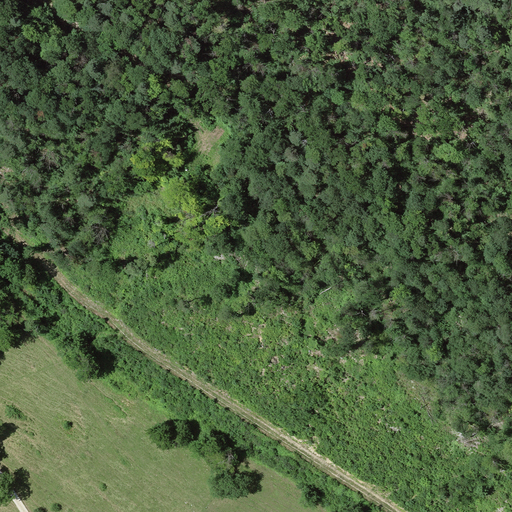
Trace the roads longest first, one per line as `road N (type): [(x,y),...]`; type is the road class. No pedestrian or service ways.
road 1 (track): [(0,218),(119,326),(399,511)]
road 2 (track): [(44,0),(179,79),(239,86)]
